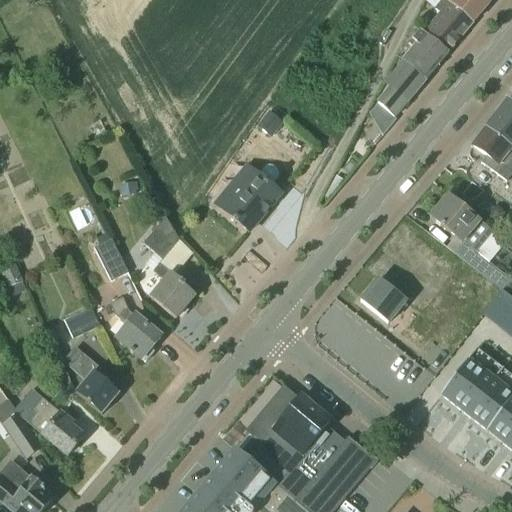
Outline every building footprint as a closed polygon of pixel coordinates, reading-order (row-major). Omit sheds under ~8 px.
[(423,33),(447,54),(471,25),(442,0),(441,0),(433,9),(438,14),(422,33),(423,33)] [(442,0),(471,25),(488,5),(481,0),(442,0)] [(401,62),(425,82),(448,54),(447,54),(423,33),(422,34),(419,32),(411,41),(415,44),(401,62)] [(425,82),(401,62),(382,86),(388,91),(375,106),(391,120),(405,105),(425,82)] [(511,103),(508,100),(485,129),(511,150),(511,103)] [(256,128),(271,139),(283,124),(268,112),(256,128)] [(506,183),(511,175),(511,150),(485,129),(472,147),(486,157),(480,164),(506,183)] [(248,234),(280,195),(247,168),(215,206),(248,234)] [(121,187),(123,198),(136,196),(135,185),(121,187)] [(480,223),(448,197),(429,219),(461,245),(454,255),(488,282),(501,293),(503,294),(511,283),(511,282),(474,253),(491,233),(480,223)] [(165,219),(142,246),(162,262),(179,242),(165,219)] [(111,284),(127,275),(128,275),(111,240),(93,249),(111,284)] [(11,256),(0,260),(0,271),(7,288),(22,281),(11,256)] [(182,286),(159,265),(152,273),(162,281),(148,297),(175,320),(195,298),(182,287),(182,286)] [(378,281),(361,302),(388,324),(389,325),(406,304),(378,281)] [(497,298),(497,299),(509,309),(511,305),(511,300),(503,294),(501,293),(497,298)] [(154,352),(151,350),(160,339),(128,313),(122,299),(109,305),(114,318),(124,326),(114,339),(144,364),(154,352)] [(80,313),(80,314),(63,322),(72,341),(100,328),(91,308),(80,313)] [(395,413),(428,383),(372,321),(360,332),(353,325),(332,345),(395,413)] [(103,414),(110,407),(109,406),(111,403),(118,395),(96,376),(100,370),(74,349),(61,364),(84,382),(74,394),(100,416),(102,413),(103,414)] [(511,378),(477,351),(441,398),(511,453),(511,378)] [(63,368),(59,369),(51,372),(61,398),(73,393),(63,368)] [(281,490),(294,502),(340,448),(321,433),(329,423),(300,399),(296,403),(283,392),(251,431),(264,442),(262,444),(254,437),(238,455),(258,472),(281,490)] [(40,437),(66,457),(82,437),(69,426),(70,425),(58,415),(59,414),(42,400),(33,411),(37,414),(27,425),(41,436),(40,437)] [(0,406),(0,425),(1,427),(17,416),(7,402),(0,406)] [(17,416),(1,427),(24,461),(40,450),(17,416)] [(350,441),(347,439),(340,448),(294,502),(305,511),(334,511),(370,470),(377,463),(371,457),(367,462),(347,445),(350,441)] [(305,511),(294,502),(281,490),(258,472),(238,455),(235,452),(184,511),(305,511)] [(0,503),(10,511),(41,511),(51,501),(42,493),(43,492),(18,470),(7,484),(0,477),(0,503)]
